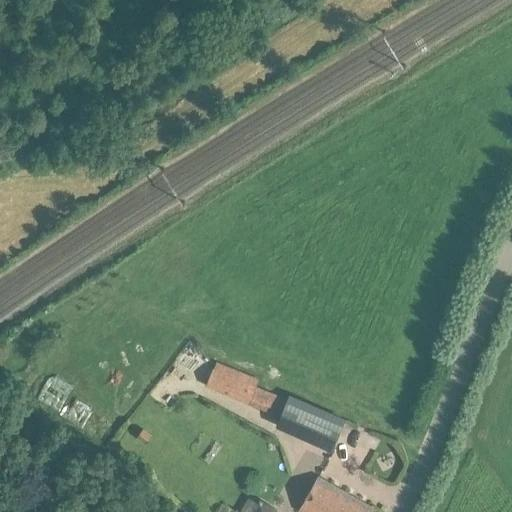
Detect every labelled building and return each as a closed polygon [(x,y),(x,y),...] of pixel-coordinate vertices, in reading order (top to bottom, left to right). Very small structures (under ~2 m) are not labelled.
[(278,419),(286,401),(215,371),(208,388),(278,419)] [(332,444),(343,420),(290,397),(280,422),(332,444)] [(144,426),(136,436),(147,444),(154,435),(144,426)] [(368,511),(369,511),(318,482),(300,511),(368,511)] [(251,498),(242,511),(273,511),(260,504),(251,498)]
